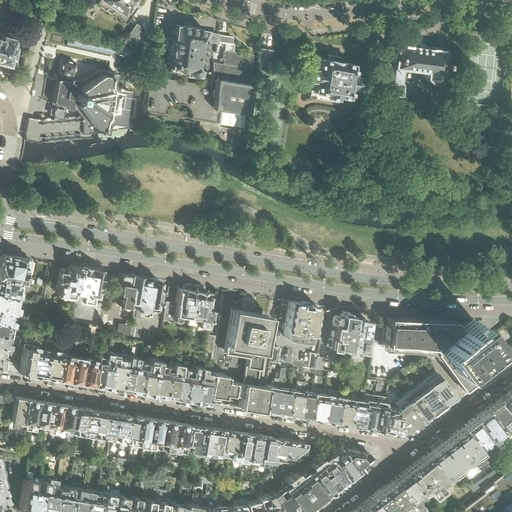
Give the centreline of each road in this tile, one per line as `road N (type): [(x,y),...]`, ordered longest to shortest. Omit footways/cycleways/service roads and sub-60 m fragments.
road 1 (secondary): [(511,286),(381,280),(0,218)]
road 2 (secondary): [(0,234),(387,296),(511,301)]
road 3 (residential): [(0,380),(412,445)]
road 4 (residential): [(430,0),(311,15),(227,0)]
road 5 (residential): [(511,366),(412,445)]
